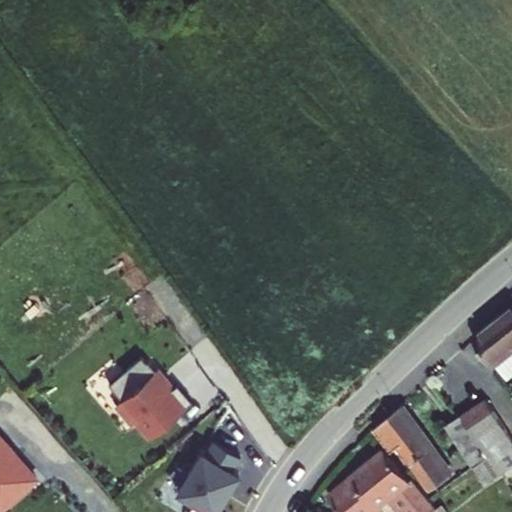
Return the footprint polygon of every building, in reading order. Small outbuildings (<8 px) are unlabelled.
[(511,308),(477,339),(499,368),(511,358),(511,308)] [(109,381),(122,396),(118,399),(150,435),(190,399),(159,365),(156,367),(147,358),(145,360),(140,354),(109,381)] [(511,432),(484,396),(458,416),(485,452),(506,435),(511,443),(511,432)] [(406,403),(381,422),(410,461),(412,459),(433,485),(456,470),(406,403)] [(458,416),(447,425),(474,460),(485,452),(458,416)] [(0,508),(40,474),(0,428),(0,508)] [(177,489),(215,511),(241,465),(236,462),(242,452),(213,435),(207,446),(203,443),(177,489)] [(485,452),(474,460),(489,481),(511,463),(511,443),(506,435),(485,452)] [(384,444),(347,472),(374,509),(377,506),(372,500),(384,491),(400,511),(438,511),(431,501),(429,503),(384,444)] [(347,472),(327,487),(344,511),(369,511),(374,509),(347,472)]
